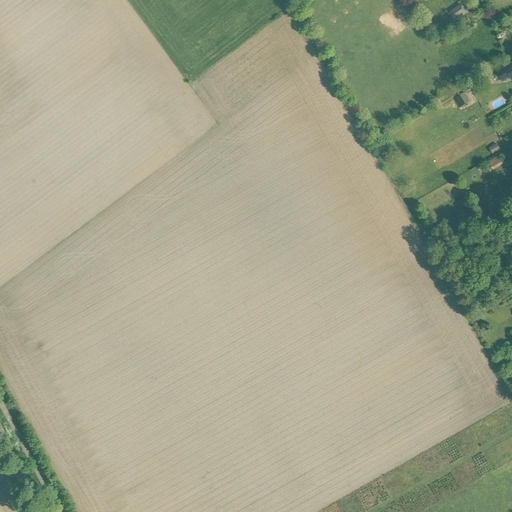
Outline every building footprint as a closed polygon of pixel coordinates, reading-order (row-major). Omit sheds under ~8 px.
[(462,3),(457,7),(462,14),(467,11),(462,3)] [(511,62),(503,68),(509,78),(511,76),(511,62)] [(464,92),(454,98),(460,108),(470,101),(464,92)] [(496,144),(489,149),(492,154),(499,150),(496,144)] [(492,168),(504,162),(500,154),(488,160),(492,168)] [(494,249),(509,241),(504,233),(490,241),(494,249)]
